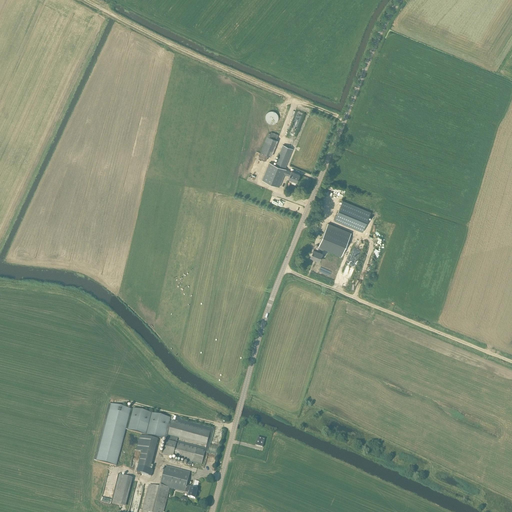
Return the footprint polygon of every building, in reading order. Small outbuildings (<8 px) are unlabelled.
[(272,111),(271,111),(270,111),(270,112),(269,112),(268,112),(268,113),(267,113),(267,114),(266,114),(266,115),(266,116),(265,116),(265,117),(265,118),(265,119),(265,120),(266,120),(266,121),(266,122),(267,122),(267,123),(268,123),(269,124),(270,124),(271,124),(272,124),(273,124),(274,124),(275,124),(275,123),(276,123),(277,122),(278,121),(278,120),(278,119),(279,118),(278,117),(278,116),(278,115),(277,114),(277,113),(276,113),(276,112),(275,112),(274,112),(274,111),(273,111),(272,111)] [(278,135),(269,132),(267,136),(258,158),(266,161),(268,156),(271,157),(278,141),(277,141),(277,140),(276,140),(278,135)] [(293,149),(283,145),(275,165),(269,163),(262,180),(279,187),(284,174),(289,176),(288,179),(297,182),(300,175),(291,171),(291,172),(286,170),(285,169),(293,149)] [(371,212),(343,201),(335,220),(363,232),(371,212)] [(351,233),(328,223),(319,246),(321,247),(319,252),(313,250),(311,257),(314,258),(314,259),(319,261),(322,253),(324,248),(342,256),(351,233)] [(343,274),(350,277),(353,269),(346,266),(343,274)] [(170,418),(133,408),(133,410),(111,404),(111,405),(96,461),(116,466),(125,431),(126,430),(164,440),(166,441),(166,442),(163,454),(202,464),(205,451),(207,451),(213,428),(182,420),(181,418),(173,416),(171,421),(169,421),(170,419),(170,418)] [(140,436),(137,450),(143,451),(142,453),(140,462),(144,463),(143,467),(150,469),(158,441),(140,436)] [(265,439),(258,437),(255,446),(263,447),(265,439)] [(69,465),(61,494),(110,507),(117,478),(69,465)] [(190,473),(165,466),(159,487),(149,485),(142,511),(147,511),(163,511),(168,493),(171,493),(172,489),(189,493),(188,497),(195,499),(197,490),(190,488),(191,487),(187,486),(190,473)] [(129,477),(119,475),(112,503),(122,506),(129,477)]
